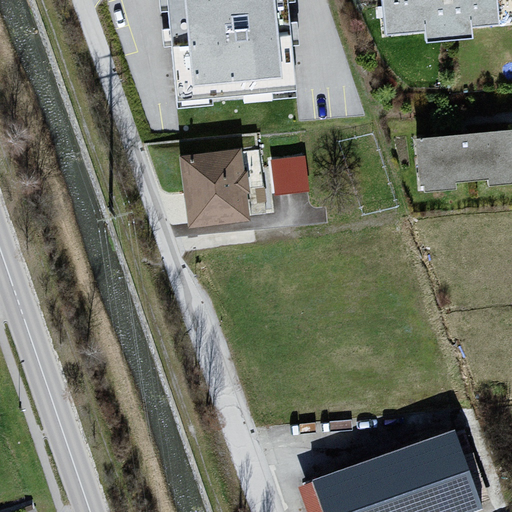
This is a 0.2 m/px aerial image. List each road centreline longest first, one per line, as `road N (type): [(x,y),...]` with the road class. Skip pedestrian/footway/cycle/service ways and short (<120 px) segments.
road 1 (residential): [(80,0),(265,511)]
road 2 (residential): [(0,249),(90,511)]
